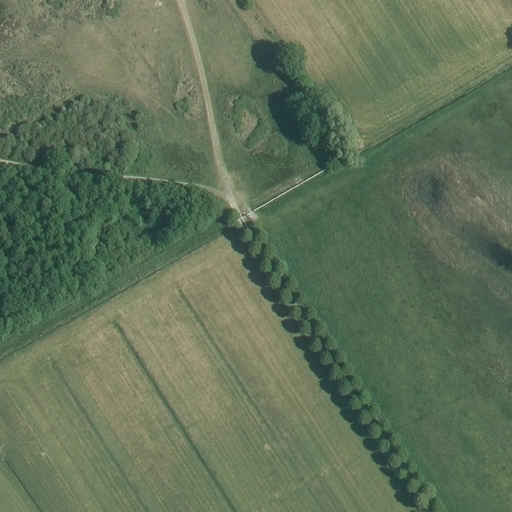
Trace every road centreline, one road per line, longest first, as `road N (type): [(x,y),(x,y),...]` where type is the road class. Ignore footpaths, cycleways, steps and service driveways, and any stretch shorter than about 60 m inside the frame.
road 1 (track): [(0,352),(330,153),(231,0)]
road 2 (track): [(228,202),(432,511)]
road 3 (track): [(0,160),(190,188),(228,202)]
